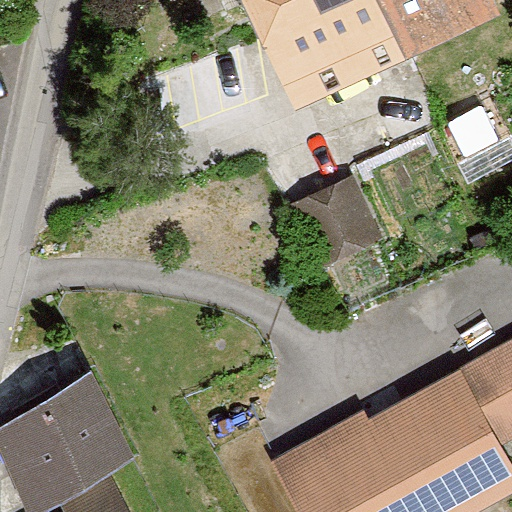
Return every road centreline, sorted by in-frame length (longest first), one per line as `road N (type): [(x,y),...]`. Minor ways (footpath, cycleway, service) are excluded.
road 1 (residential): [(18,206),(257,119)]
road 2 (residential): [(59,0),(18,206)]
